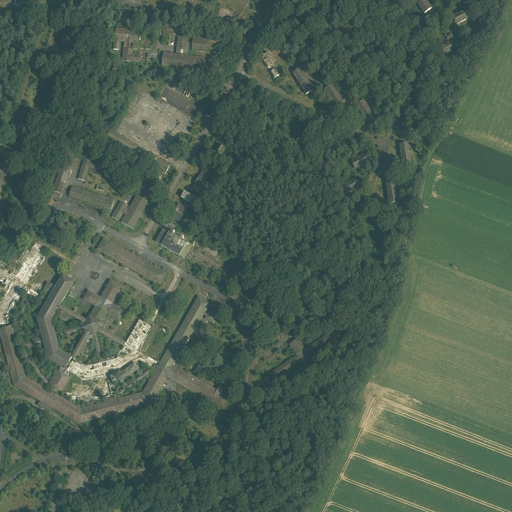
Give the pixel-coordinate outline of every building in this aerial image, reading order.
[(431,9),(424,0),(417,5),(424,14),(431,9)] [(463,11),(452,17),(456,25),(468,19),(463,11)] [(139,31),(116,28),(113,50),(119,50),(120,42),(124,42),(122,61),(131,62),(132,62),(140,63),(141,55),(132,54),(133,50),(137,50),(139,31)] [(178,36),(176,55),(163,53),(161,66),(201,71),(202,58),(186,56),(187,45),(188,43),(188,38),(178,36)] [(208,40),(193,38),(192,43),(192,45),(191,51),(206,53),(208,40)] [(449,43),(439,48),(443,56),(453,51),(449,43)] [(267,53),(260,58),(264,63),(271,58),(267,53)] [(271,58),(264,63),(267,68),(274,64),(271,58)] [(274,64),(267,68),(271,74),(278,69),(274,64)] [(278,69),(271,74),(274,79),(281,74),(278,69)] [(300,69),(292,74),(296,79),(303,74),(300,69)] [(303,74),(296,79),(299,84),(306,79),(303,74)] [(306,79),(299,84),(303,90),(310,85),(306,79)] [(190,94),(168,81),(165,86),(187,98),(190,94)] [(313,90),(310,85),(303,90),(306,95),(313,90)] [(332,85),(324,89),(328,95),(335,90),(332,85)] [(335,90),(328,95),(331,100),(338,95),(335,90)] [(338,95),(331,100),(334,106),(342,101),(338,95)] [(342,101),(334,106),(338,111),(345,106),(342,101)] [(363,101),(356,105),(359,111),(367,106),(363,101)] [(367,106),(359,111),(363,116),(370,111),(367,106)] [(370,111),(363,116),(366,122),(374,117),(370,111)] [(374,117),(366,122),(370,127),(377,122),(374,117)] [(157,158),(110,131),(105,139),(152,166),(157,158)] [(184,141),(180,139),(175,148),(179,150),(184,141)] [(218,145),(213,152),(220,156),(224,148),(218,145)] [(73,155),(65,152),(63,159),(71,162),(73,155)] [(364,155),(358,158),(361,167),(368,164),(364,155)] [(170,166),(157,158),(152,166),(165,174),(170,166)] [(358,158),(351,161),(355,170),(361,167),(358,158)] [(71,162),(63,159),(60,170),(68,172),(71,162)] [(104,165),(84,159),(78,179),(84,181),(89,167),(99,170),(98,173),(101,174),(102,171),(104,165)] [(213,175),(204,169),(199,176),(194,184),(195,184),(192,189),(201,194),(204,189),(204,190),(209,182),(208,182),(213,175)] [(60,170),(53,192),(61,194),(68,172),(60,170)] [(145,173),(136,189),(140,191),(149,175),(145,173)] [(156,180),(150,189),(155,192),(160,182),(156,180)] [(354,180),(347,183),(351,192),(358,188),(354,180)] [(347,183),(341,186),(345,195),(351,192),(347,183)] [(114,200),(72,187),(69,197),(111,210),(114,200)] [(194,198),(184,192),(181,198),(191,204),(194,198)] [(137,196),(127,212),(124,210),(127,206),(121,202),(112,217),(118,221),(123,213),(126,215),(121,223),(133,230),(149,202),(137,196)] [(178,203),(170,217),(179,222),(187,208),(178,203)] [(187,243),(163,229),(155,242),(179,256),(187,243)] [(169,278),(107,242),(100,255),(162,291),(169,278)] [(187,243),(179,256),(184,259),(192,246),(187,243)] [(73,283),(61,276),(54,287),(45,304),(36,320),(40,339),(43,347),(47,362),(64,372),(65,369),(70,359),(59,352),(56,340),(54,335),(51,323),(57,311),(60,307),(73,283)] [(89,291),(83,300),(95,308),(90,316),(103,324),(108,315),(120,322),(126,312),(114,305),(124,288),(111,280),(101,297),(89,291)] [(44,295),(54,286),(50,282),(41,292),(44,295)] [(21,337),(26,296),(22,297),(18,337),(15,344),(17,350),(19,349),(22,355),(46,387),(51,391),(50,393),(55,395),(55,394),(60,397),(69,398),(69,403),(92,406),(92,402),(101,403),(108,401),(108,403),(114,402),(113,400),(117,399),(136,384),(153,371),(152,367),(149,369),(142,375),(123,389),(115,395),(101,399),(87,397),(70,394),(61,393),(70,377),(66,375),(67,374),(63,372),(62,373),(57,371),(49,386),(24,353),(23,352),(42,347),(40,338),(21,343),(21,337)] [(15,344),(11,326),(0,328),(0,337),(13,387),(78,425),(152,406),(167,379),(223,412),(230,398),(225,398),(226,395),(221,393),(220,396),(175,367),(205,316),(207,312),(211,304),(198,297),(157,369),(142,393),(114,402),(108,403),(92,406),(80,409),(69,403),(55,395),(50,393),(25,378),(17,350),(15,344)] [(78,311),(75,309),(73,313),(61,306),(59,310),(85,325),(87,321),(76,314),(78,311)] [(205,318),(213,325),(219,317),(210,311),(205,318)] [(103,324),(90,316),(87,321),(85,325),(84,327),(82,329),(85,331),(87,332),(95,337),(97,334),(98,333),(100,328),(103,324)] [(84,327),(56,334),(57,339),(85,331),(82,329),(84,327)] [(305,350),(297,339),(289,345),(297,356),(264,379),(269,386),(275,382),(273,380),(300,361),(302,364),(310,358),(309,355),(341,333),(338,327),(305,350)] [(123,348),(126,343),(100,328),(98,333),(123,348)] [(83,356),(85,356),(94,341),(100,363),(105,362),(97,334),(95,337),(87,332),(72,358),(75,360),(79,363),(83,356)]
